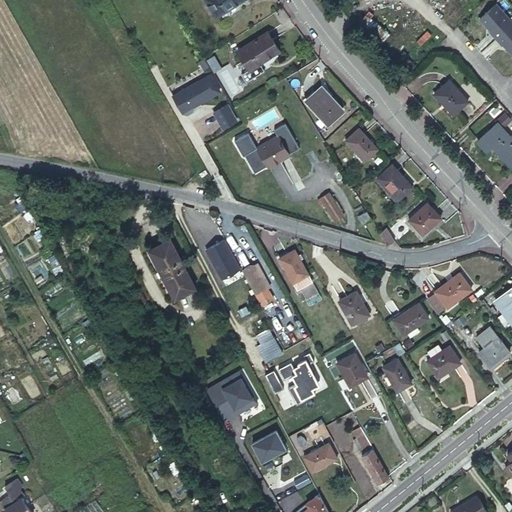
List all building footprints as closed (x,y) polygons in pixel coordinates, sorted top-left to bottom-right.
[(206,0),(216,16),(240,0),(206,0)] [(491,4),(475,19),(487,32),(486,33),(492,39),(509,23),(491,4)] [(511,56),(511,26),(509,23),(492,39),(498,45),(498,44),(511,57),(511,56)] [(267,32),(237,50),(248,69),(278,50),(267,32)] [(205,58),(209,65),(215,62),(211,54),(205,58)] [(183,112),(222,93),(212,72),(173,92),(183,112)] [(466,101),(447,80),(432,94),(451,115),(466,101)] [(304,100),(325,123),(340,109),(319,86),(304,100)] [(215,109),(221,128),(237,123),(231,103),(215,109)] [(503,131),(511,122),(511,117),(509,115),(498,126),(503,131)] [(511,140),(503,131),(498,126),(494,121),(475,139),(484,148),(489,144),(510,166),(511,164),(511,140)] [(344,140),(362,160),(376,148),(357,128),(344,140)] [(258,154),(265,167),(289,153),(277,133),(254,147),(258,154)] [(375,179),(396,202),(411,187),(391,165),(375,179)] [(318,197),(334,221),(342,215),(326,192),(318,197)] [(408,219),(422,234),(439,218),(425,203),(408,219)] [(360,223),(370,218),(364,209),(355,215),(360,223)] [(378,232),(386,245),(393,240),(385,226),(378,232)] [(147,249),(172,297),(192,286),(167,238),(147,249)] [(224,243),(205,253),(221,282),(240,272),(224,243)] [(279,259),(292,282),(307,273),(294,250),(279,259)] [(260,263),(258,264),(270,287),(273,286),(260,263)] [(244,272),(256,295),(270,287),(258,264),(244,272)] [(445,306),(446,307),(470,289),(458,272),(434,290),(434,291),(445,306)] [(307,273),(292,282),(296,289),(311,281),(307,273)] [(495,300),(511,322),(511,288),(495,300)] [(291,296),(295,303),(304,298),(300,291),(291,296)] [(337,302),(351,324),(368,313),(354,291),(337,302)] [(434,291),(425,298),(436,313),(445,306),(434,291)] [(393,320),(403,335),(405,334),(411,329),(428,317),(417,302),(393,320)] [(450,319),(444,325),(453,337),(460,331),(450,319)] [(411,329),(405,334),(408,338),(414,333),(411,329)] [(478,352),(490,367),(509,354),(511,352),(499,337),(478,352)] [(267,341),(275,357),(281,354),(272,338),(267,341)] [(267,341),(256,347),(264,363),(275,357),(267,341)] [(426,352),(430,358),(442,351),(437,345),(426,352)] [(426,360),(437,378),(460,363),(449,346),(442,351),(430,358),(426,360)] [(337,363),(350,386),(367,376),(354,353),(337,363)] [(383,367),(397,391),(411,383),(397,358),(383,367)] [(239,370),(219,381),(222,387),(242,376),(239,370)] [(219,381),(206,389),(220,413),(232,405),(237,413),(257,402),(242,376),(222,387),(219,381)] [(232,405),(220,413),(224,420),(237,413),(232,405)] [(342,416),(356,439),(365,434),(354,415),(351,410),(342,416)] [(276,430),(252,443),(264,465),(272,460),(275,465),(282,462),(279,456),(287,452),(276,430)] [(377,483),(387,477),(372,450),(373,449),(365,434),(356,439),(353,441),(377,483)] [(304,456),(311,471),(336,458),(328,444),(304,456)] [(0,503),(5,511),(17,511),(26,506),(20,497),(24,495),(16,482),(4,489),(8,496),(0,501),(0,503)] [(327,511),(319,495),(318,493),(306,502),(309,506),(301,511),(327,511)] [(449,510),(450,511),(486,511),(476,495),(449,510)] [(102,511),(97,500),(73,511),(102,511)]
